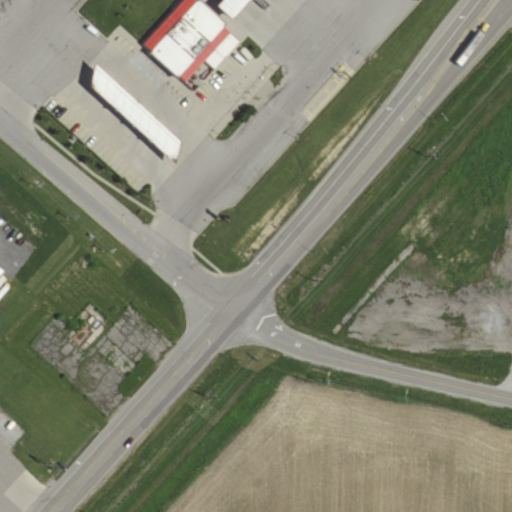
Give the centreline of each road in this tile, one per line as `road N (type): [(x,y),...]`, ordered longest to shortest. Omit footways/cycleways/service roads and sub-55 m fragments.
road 1 (primary): [(50,511),(396,130)]
road 2 (residential): [(244,300),(195,282),(0,119)]
road 3 (residential): [(244,300),(301,340),(511,399)]
road 4 (primary): [(396,130),(511,7)]
road 5 (primary): [(484,0),(396,130)]
